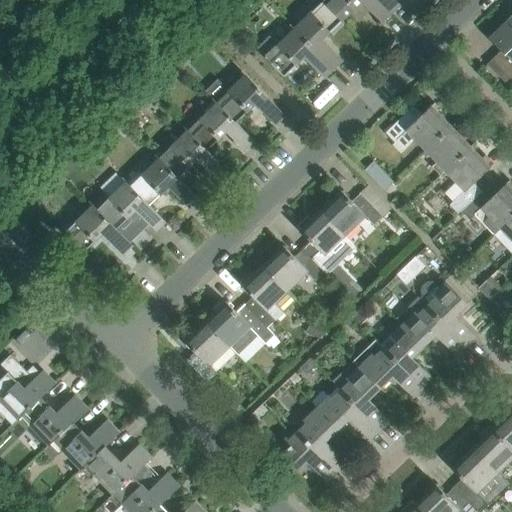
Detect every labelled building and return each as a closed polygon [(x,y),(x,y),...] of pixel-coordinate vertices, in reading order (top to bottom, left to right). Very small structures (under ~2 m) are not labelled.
[(322,40),(342,21),(322,0),(293,28),(333,69),(342,61),(322,40)] [(391,14),(377,0),(322,0),(342,21),(361,2),(381,23),(391,14)] [(377,0),(391,14),(400,5),(394,0),(377,0)] [(501,51),(487,64),(505,82),(510,77),(511,74),(511,24),(508,20),(489,38),(501,51)] [(269,36),(256,49),(284,77),(304,58),(324,79),(333,69),(293,28),(277,44),(269,36)] [(202,30),(191,41),(200,50),(211,40),(202,30)] [(179,65),(173,71),(180,78),(186,72),(179,65)] [(285,116),(241,71),(245,76),(230,90),(221,81),(208,94),(217,103),(236,122),(255,104),(275,125),(285,116)] [(146,89),(138,97),(145,104),(153,97),(146,89)] [(188,131),(207,150),(226,132),(246,153),(256,144),(236,122),(217,103),(188,131)] [(426,151),(451,127),(431,106),(415,121),(406,113),(385,133),(395,142),(406,131),(426,151)] [(113,118),(107,124),(112,129),(118,123),(113,118)] [(470,147),(451,127),(426,151),(445,171),(470,147)] [(188,131),(159,158),(178,178),(197,160),(218,181),(227,171),(207,150),(188,131)] [(457,215),(461,211),(482,191),(474,183),(490,167),(470,147),(445,171),(464,191),(449,206),(457,215)] [(130,186),(149,206),(168,187),(189,208),(198,199),(178,178),(159,158),(130,186)] [(69,159),(59,168),(65,174),(75,165),(69,159)] [(373,161),(364,170),(384,191),(394,182),(373,161)] [(149,206),(130,186),(127,182),(98,210),(116,229),(130,243),(145,229),(143,226),(147,223),(156,232),(165,223),(149,206)] [(501,229),(511,218),(511,190),(506,184),(490,199),(482,191),(461,211),(469,220),(473,216),(492,237),(501,229)] [(39,185),(24,200),(33,208),(47,194),(39,185)] [(341,191),(320,211),(345,236),(365,217),(374,225),(383,216),(360,193),(351,201),(341,191)] [(116,229),(98,210),(93,205),(64,234),(82,253),(102,234),(123,255),(132,246),(130,243),(116,229)] [(345,236),(320,211),(300,231),(310,241),(302,249),(324,272),(333,264),(325,255),(345,236)] [(511,218),(501,229),(511,240),(511,218)] [(283,246),(263,266),(288,291),(308,272),(316,280),(324,272),(302,249),(293,257),(283,246)] [(288,291),(263,266),(242,286),(252,296),(245,304),(267,327),(283,312),(275,304),(288,291)] [(419,298),(426,306),(466,347),(475,338),(454,316),(467,304),(440,276),(434,282),(431,282),(428,282),(425,283),(422,284),(420,287),(420,289),(419,290),(419,292),(419,294),(419,295),(420,297),(419,298)] [(511,299),(490,276),(486,280),(494,289),(486,297),(506,318),(511,312),(511,299)] [(494,289),(486,280),(477,288),(486,297),(494,289)] [(274,335),(267,327),(245,304),(236,312),(226,302),(205,321),(230,347),(238,356),(258,337),(265,344),(274,335)] [(362,308),(353,317),(361,325),(371,314),(364,306),(362,308)] [(456,356),(466,347),(426,306),(418,315),(415,312),(402,324),(423,346),(430,339),(433,342),(437,342),(439,340),(456,356)] [(194,352),(186,360),(208,384),(218,375),(210,366),(230,347),(205,321),(184,341),(194,352)] [(320,325),(312,321),(306,333),(315,337),(320,325)] [(411,358),(423,346),(402,324),(389,337),(392,339),(383,348),(423,388),(432,379),(411,358)] [(354,360),(359,366),(380,388),(392,376),(413,398),(423,388),(383,348),(375,340),(354,360)] [(10,355),(0,364),(0,411),(12,425),(17,420),(41,397),(56,384),(43,371),(40,373),(34,379),(27,372),(10,355)] [(315,364),(310,358),(299,368),(305,374),(315,364)] [(368,400),(380,388),(359,366),(354,360),(332,381),(341,389),(380,430),(389,421),(368,400)] [(370,440),(380,430),(341,389),(331,399),(329,396),(316,408),(337,430),(349,418),(370,440)] [(41,398),(18,420),(45,449),(50,444),(73,422),(87,408),(75,395),(56,413),(41,398)] [(325,441),(337,430),(316,408),(303,421),(306,423),(297,432),(337,472),(346,463),(325,441)] [(511,409),(492,429),(511,449),(511,409)] [(73,422),(50,444),(59,454),(63,450),(82,469),(105,447),(120,433),(107,420),(88,438),(73,422)] [(511,449),(492,429),(472,448),(497,474),(508,464),(511,467),(511,449)] [(286,437),(273,450),(294,472),(306,460),(327,481),(337,472),(297,432),(288,440),(286,437)] [(105,447),(82,469),(92,479),(96,475),(114,493),(133,476),(145,464),(152,458),(139,444),(120,462),(105,447)] [(461,479),(453,486),(476,510),(505,482),(497,474),(472,448),(451,468),(461,479)] [(114,493),(109,498),(119,508),(123,503),(131,511),(152,511),(161,504),(179,486),(167,473),(148,491),(141,484),(153,473),(145,464),(133,476),(114,493)] [(474,511),(476,510),(453,486),(445,494),(435,484),(415,504),(422,511),(474,511)] [(152,511),(204,511),(194,502),(184,511),(168,511),(161,504),(152,511)]
